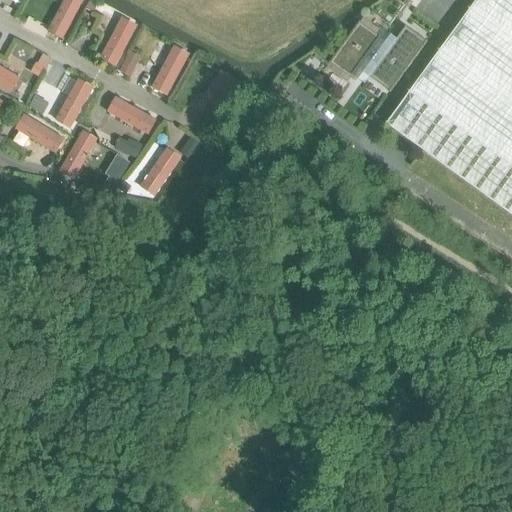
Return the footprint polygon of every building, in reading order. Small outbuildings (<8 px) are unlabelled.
[(81,0),(80,0),(64,0),(47,33),(62,41),(83,1),(81,0)] [(511,0),(476,0),(386,124),(511,216),(511,0)] [(89,3),(85,11),(93,15),(97,7),(89,3)] [(133,28),(132,26),(129,24),(126,22),(123,23),(121,22),(100,61),(114,69),(135,29),(133,28)] [(359,25),(330,65),(350,79),(364,59),(377,67),(369,78),(390,93),(426,44),(404,28),(383,58),(372,50),(379,39),(359,25)] [(185,56),(184,54),(181,52),(177,51),(175,51),(173,50),(152,90),(166,98),(187,58),(185,56)] [(43,56),(38,66),(44,69),(45,70),(51,60),(43,56)] [(124,63),(119,73),(130,78),(135,69),(124,63)] [(36,65),(31,74),(39,79),(44,69),(38,66),(36,65)] [(11,91),(13,90),(15,87),(17,84),(17,81),(18,79),(0,68),(0,87),(9,93),(11,91)] [(231,82),(231,79),(228,77),(225,75),(222,76),(220,74),(194,111),(208,121),(234,83),(231,82)] [(69,129),(92,90),(77,81),(55,120),(69,129)] [(35,97),(29,109),(42,116),(49,104),(35,97)] [(147,133),(149,132),(152,129),(153,126),(153,123),(154,121),(115,99),(106,113),(146,135),(147,133)] [(55,152),(57,151),(59,148),(61,145),(60,142),(62,140),(23,116),(15,130),(53,154),(55,152)] [(201,127),(195,136),(202,141),(208,133),(201,127)] [(92,140),(91,138),(88,136),(85,135),(82,135),(80,134),(59,174),(73,182),(94,142),(92,140)] [(190,139),(179,154),(188,160),(198,145),(190,139)] [(129,140),(122,153),(136,160),(142,147),(129,140)] [(177,160),(176,158),(174,155),(170,154),(168,154),(166,152),(140,189),(154,199),(179,162),(177,160)] [(109,179),(102,189),(111,194),(117,184),(109,179)] [(124,183),(118,191),(126,196),(131,188),(124,183)] [(101,188),(83,185),(83,195),(100,197),(101,188)]
